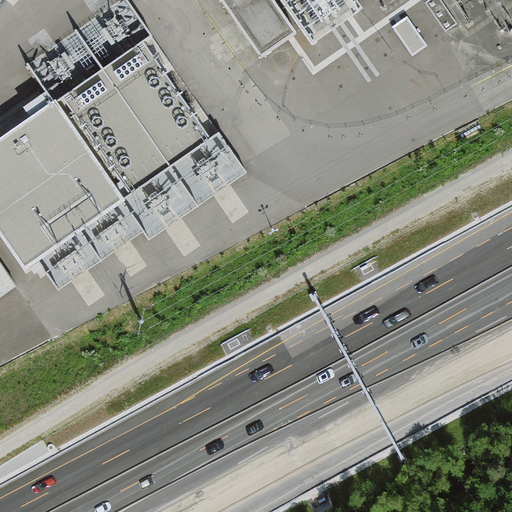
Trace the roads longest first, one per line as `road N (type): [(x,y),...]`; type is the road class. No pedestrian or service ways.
road 1 (motorway): [(511,260),(52,511)]
road 2 (motorway): [(177,511),(511,330)]
